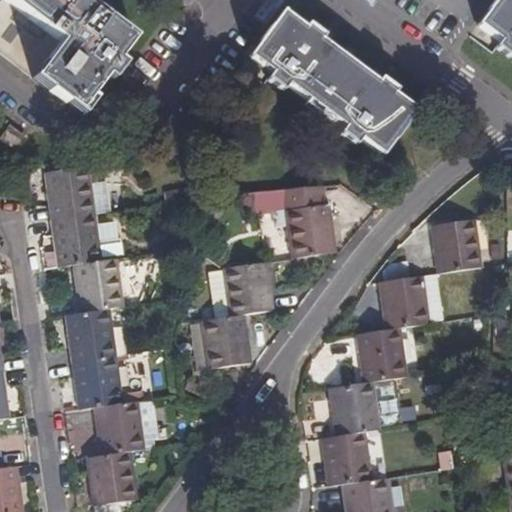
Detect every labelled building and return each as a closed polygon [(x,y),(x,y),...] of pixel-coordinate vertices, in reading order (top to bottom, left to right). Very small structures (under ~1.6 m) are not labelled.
[(75,0),(0,0),(0,1),(0,58),(79,117),(90,103),(87,100),(101,78),(107,81),(118,66),(114,62),(130,40),(75,0)] [(511,0),(496,0),(476,26),(498,43),(495,49),(507,59),(511,54),(511,0)] [(303,30),(281,14),(247,58),(269,76),(265,82),(280,93),(284,88),(341,130),(338,135),(353,147),(357,142),(379,158),(413,111),(391,95),(394,92),(387,87),(379,80),(376,84),(319,41),(321,37),(315,33),(307,26),(303,30)] [(6,125),(0,133),(0,139),(14,148),(23,135),(6,125)] [(49,221),(94,215),(87,169),(70,171),(50,174),(42,175),(49,221)] [(278,213),(284,263),(329,256),(322,207),(278,213)] [(94,215),(49,221),(56,269),(71,266),(101,262),(94,215)] [(427,227),(434,276),(478,269),(471,221),(427,227)] [(101,262),(71,266),(79,316),(108,311),(122,309),(115,260),(101,262)] [(228,320),(243,317),(272,313),(265,266),(220,273),(228,320)] [(380,332),(395,331),(424,326),(417,278),(374,284),(380,332)] [(108,311),(79,316),(63,318),(70,366),(115,359),(108,311)] [(243,317),(228,320),(199,324),(206,371),(250,365),(243,317)] [(358,385),(367,384),(403,379),(395,331),(380,332),(351,336),(358,385)] [(115,359),(70,366),(76,412),(92,410),(121,406),(115,359)] [(330,439),(360,434),(375,432),(367,384),(358,385),(323,390),(326,415),(330,439)] [(121,406),(92,410),(98,458),(128,454),(143,452),(136,403),(121,406)] [(337,487),(367,483),(360,434),(330,439),(316,440),(319,460),(323,489),(337,487)] [(507,502),(511,501),(511,452),(499,455),(507,502)] [(128,454),(98,458),(84,460),(91,508),(135,501),(128,454)] [(0,471),(0,511),(19,511),(14,470),(0,471)] [(367,483),(337,487),(340,511),(386,511),(382,481),(367,483)]
